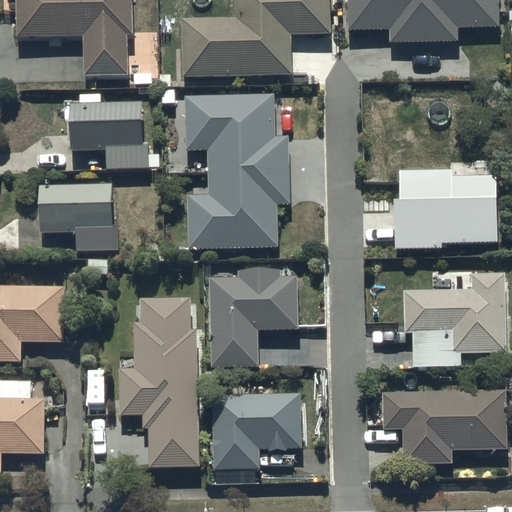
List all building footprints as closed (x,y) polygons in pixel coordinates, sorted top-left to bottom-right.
[(8,0),(10,46),(77,44),(78,84),(122,83),(121,43),(129,43),(128,0),(8,0)] [(177,25),(178,83),(287,81),(287,42),(325,42),(324,0),(231,0),(232,24),(177,25)] [(347,0),(349,30),(390,29),(390,43),(458,41),(458,28),(499,27),(498,0),(347,0)] [(274,93),(185,96),(187,150),(208,149),(209,195),(187,196),(189,248),(279,245),(277,204),(291,203),(288,136),(276,136),(274,93)] [(75,110),(66,110),(69,159),(101,157),(102,175),(144,173),(143,151),(139,152),(137,108),(98,110),(98,100),(75,101),(75,110)] [(445,177),(393,179),(394,210),(386,210),(388,257),(436,256),(436,253),(490,251),(488,184),(446,186),(445,177)] [(106,190),(33,192),(35,240),(72,238),(73,257),(113,256),(112,234),(108,234),(106,190)] [(235,285),(205,286),(207,375),(253,374),(252,338),(290,337),(289,282),(274,282),(274,276),(235,277),(235,285)] [(406,340),(407,374),(457,373),(456,360),(500,359),(498,281),(468,281),(468,296),(399,298),(400,341),(406,340)] [(59,293),(0,293),(0,368),(15,368),(15,349),(60,348),(59,293)] [(185,338),(185,304),(135,304),(136,330),(130,330),(130,375),(116,375),(116,423),(138,423),(138,437),(143,437),(143,473),(192,473),(192,338),(185,338)] [(0,460),(39,462),(40,407),(29,407),(29,387),(0,386),(0,460)] [(501,396),(378,400),(379,437),(396,437),(398,472),(448,470),(448,457),(503,455),(501,396)] [(209,400),(209,476),(255,476),(255,456),(264,456),(264,458),(282,458),(282,456),(296,456),(296,400),(209,400)]
